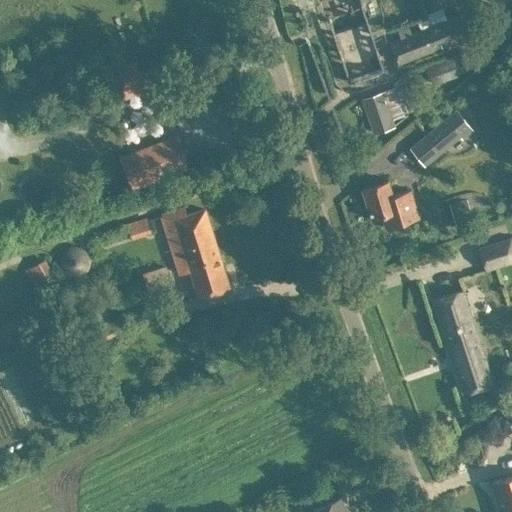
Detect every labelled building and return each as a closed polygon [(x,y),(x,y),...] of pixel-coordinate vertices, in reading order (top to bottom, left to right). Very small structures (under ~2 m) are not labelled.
[(328,19),(349,81),(383,70),(359,0),(317,0),(324,20),(328,19)] [(427,0),(430,9),(454,2),(453,0),(427,0)] [(390,42),(398,63),(468,35),(460,15),(390,42)] [(426,66),(433,85),(458,75),(457,74),(468,69),(461,52),(426,66)] [(157,57),(148,61),(153,75),(163,71),(157,57)] [(111,69),(123,93),(144,83),(133,59),(111,69)] [(363,98),(374,132),(393,126),(391,118),(399,116),(394,101),(398,100),(394,88),(363,98)] [(411,148),(424,163),(459,134),(462,137),(471,129),(456,110),(411,148)] [(121,155),(134,189),(190,167),(178,134),(121,155)] [(418,215),(410,189),(392,194),(387,179),(361,187),(371,218),(382,215),(386,227),(418,217),(418,215)] [(228,286),(204,208),(186,214),(184,206),(161,214),(180,273),(190,270),(198,295),(228,286)] [(133,237),(152,230),(147,215),(128,221),(133,237)] [(478,245),(485,267),(511,257),(511,241),(509,234),(478,245)] [(142,273),(147,289),(170,281),(165,265),(142,273)] [(431,297),(462,390),(493,380),(462,287),(431,297)] [(108,321),(87,331),(92,342),(113,332),(108,321)] [(511,511),(511,474),(491,481),(500,511),(511,511)] [(307,511),(346,511),(340,496),(307,511)]
